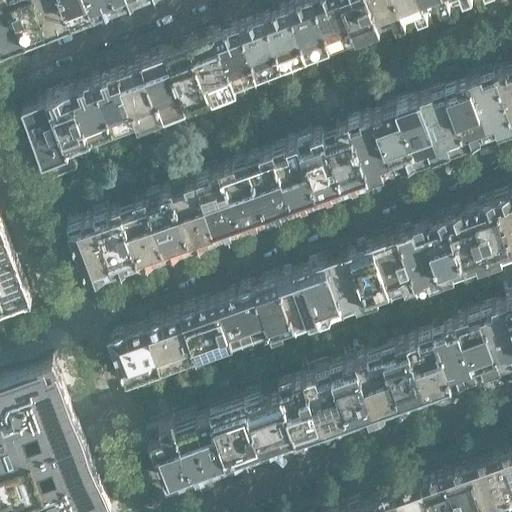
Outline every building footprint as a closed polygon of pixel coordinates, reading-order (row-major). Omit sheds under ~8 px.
[(25,33),(12,0),(0,0),(0,37),(2,42),(25,33)] [(47,24),(37,0),(12,0),(25,33),(47,24)] [(70,15),(64,0),(37,0),(47,24),(70,15)] [(94,6),(92,0),(64,0),(70,15),(94,6)] [(308,45),(291,0),(274,0),(265,4),(283,54),(308,45)] [(332,37),(318,0),(291,0),(308,45),(332,37)] [(356,28),(345,0),(318,0),(332,37),(356,28)] [(380,15),(373,0),(345,0),(356,28),(381,18),(380,15)] [(406,18),(398,0),(373,0),(380,15),(390,11),(394,23),(406,18)] [(427,10),(422,0),(398,0),(406,18),(427,10)] [(283,54),(265,4),(240,13),(258,64),(283,54)] [(258,64),(240,13),(215,23),(233,71),(234,73),(258,64)] [(233,71),(215,23),(191,32),(209,81),(210,80),(214,90),(224,86),(220,76),(233,71)] [(209,81),(191,32),(166,42),(184,90),(185,89),(189,99),(200,95),(196,85),(209,81)] [(184,90),(166,42),(142,51),(160,99),(164,109),(176,104),(172,94),(184,90)] [(160,99),(142,51),(117,61),(136,112),(137,111),(139,118),(150,114),(147,104),(160,99)] [(136,112),(117,61),(94,70),(114,120),(136,112)] [(511,117),(511,114),(495,66),(493,62),(468,71),(488,126),(511,117)] [(511,67),(510,68),(507,62),(495,66),(511,114),(511,67)] [(114,120),(94,70),(71,79),(90,129),(114,120)] [(488,126),(468,71),(444,79),(464,135),(488,126)] [(90,129),(71,79),(49,87),(68,138),(90,129)] [(464,135),(444,79),(419,88),(439,144),(464,135)] [(68,138),(49,87),(23,97),(51,173),(77,163),(68,138)] [(439,144),(419,88),(396,96),(416,152),(439,144)] [(274,106),(299,97),(296,89),(271,98),(274,106)] [(416,152),(396,96),(372,104),(393,161),(416,152)] [(393,161),(372,104),(349,113),(369,169),(393,161)] [(369,169),(349,113),(337,117),(340,124),(326,129),(344,178),(369,169)] [(344,178),(326,129),(323,122),(298,131),(300,138),(318,188),(344,178)] [(120,136),(116,127),(110,129),(113,138),(120,136)] [(318,188),(300,138),(298,131),(286,135),(289,143),(275,148),(293,197),(318,188)] [(293,197),(275,148),(272,140),(261,144),(264,152),(250,157),(267,206),(293,197)] [(267,206),(250,157),(236,162),(233,154),(221,158),(242,215),(267,206)] [(242,215),(221,158),(210,163),(213,170),(199,175),(216,224),(242,215)] [(216,224),(199,175),(196,168),(168,178),(189,234),(216,224)] [(88,189),(83,178),(56,188),(61,200),(88,189)] [(189,234),(168,178),(143,187),(165,243),(189,234)] [(511,181),(494,188),(511,240),(511,181)] [(165,243),(143,187),(120,196),(141,251),(165,243)] [(511,247),(511,240),(494,188),(470,197),(490,255),(511,247)] [(94,205),(88,189),(61,200),(67,215),(94,205)] [(141,251),(120,196),(94,205),(115,261),(141,251)] [(490,255),(470,197),(446,205),(467,263),(490,255)] [(115,261),(94,205),(67,215),(69,222),(88,270),(115,261)] [(467,263),(446,205),(422,214),(443,272),(467,263)] [(0,302),(32,291),(3,217),(0,209),(0,302)] [(443,272),(422,214),(397,223),(416,278),(418,281),(443,272)] [(416,278),(397,223),(373,232),(392,286),(416,278)] [(392,286),(373,232),(349,240),(368,295),(392,286)] [(368,295),(349,240),(325,249),(344,304),(368,295)] [(344,304),(325,249),(300,258),(321,312),(344,304)] [(321,312),(300,258),(277,266),(297,320),(321,312)] [(297,320),(277,266),(253,275),(270,320),(273,329),(284,325),(297,320)] [(270,320),(253,275),(217,288),(234,333),(270,320)] [(234,333),(217,288),(181,301),(198,346),(234,333)] [(511,352),(511,315),(504,292),(480,301),(499,357),(511,352)] [(198,346),(181,301),(146,313),(164,358),(166,364),(189,356),(187,350),(198,346)] [(499,357),(480,301),(456,310),(475,365),(499,357)] [(475,365),(456,310),(431,319),(431,320),(450,374),(475,365)] [(164,358),(146,313),(109,326),(129,378),(154,369),(152,362),(164,358)] [(450,374),(431,320),(407,329),(425,383),(450,374)] [(425,383),(407,329),(381,338),(400,392),(425,383)] [(400,392),(381,338),(356,347),(374,401),(400,392)] [(93,451),(86,433),(87,432),(78,410),(77,410),(70,391),(70,389),(69,389),(62,370),(54,347),(29,356),(6,364),(3,365),(0,366),(0,511),(64,511),(83,505),(86,504),(86,505),(111,496),(102,472),(102,473),(94,453),(95,453),(94,451),(93,451)] [(374,401),(356,347),(330,357),(349,411),(374,401)] [(349,411),(330,357),(305,366),(323,420),(349,411)] [(323,420),(305,366),(277,376),(281,386),(296,429),(323,420)] [(296,429),(281,386),(274,389),(262,394),(260,386),(244,392),(247,399),(262,442),(296,429)] [(262,442),(247,399),(236,402),(232,393),(222,396),(223,400),(208,405),(209,407),(226,455),(262,442)] [(226,455),(209,407),(200,410),(198,406),(177,413),(197,465),(226,455)] [(197,465),(177,413),(176,409),(146,420),(167,476),(197,465)] [(511,437),(494,444),(511,498),(511,437)] [(505,511),(511,509),(511,498),(494,444),(469,453),(487,506),(500,502),(503,511),(505,511)] [(487,506),(469,453),(469,452),(445,461),(461,511),(474,511),(487,506)] [(461,511),(445,461),(421,470),(434,511),(461,511)] [(434,511),(421,470),(396,478),(407,511),(434,511)] [(407,511),(396,478),(372,487),(380,511),(407,511)] [(380,511),(372,487),(347,496),(351,511),(380,511)] [(351,511),(347,496),(324,505),(326,511),(351,511)]
